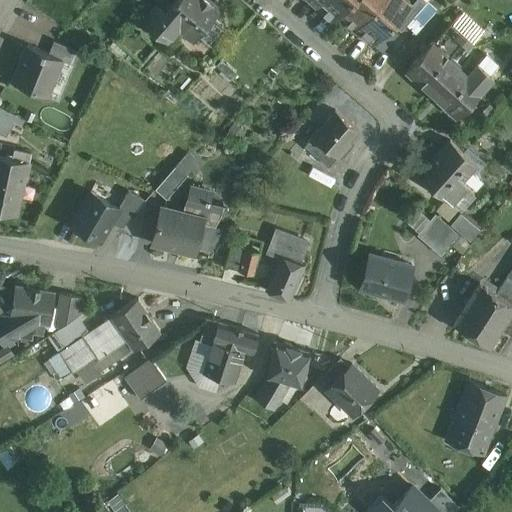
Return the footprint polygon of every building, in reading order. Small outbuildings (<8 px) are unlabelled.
[(176,0),(165,13),(164,14),(180,27),(194,39),(199,33),(214,16),(220,9),(210,0),(176,0)] [(320,0),(317,5),(334,20),(339,14),(339,13),(350,0),(320,0)] [(350,0),(339,13),(339,14),(356,28),(380,0),(350,0)] [(408,0),(380,0),(356,28),(373,44),(410,1),(408,0)] [(165,13),(155,5),(143,19),(168,40),(180,27),(164,14),(165,13)] [(214,16),(199,33),(209,42),(224,25),(214,16)] [(451,21),(433,41),(455,60),(472,41),(451,21)] [(77,49),(54,39),(49,52),(62,58),(62,59),(70,62),(72,63),(77,49)] [(433,41),(433,40),(410,65),(437,89),(458,64),(455,60),(433,41)] [(49,52),(28,44),(18,68),(19,68),(14,80),(13,80),(13,81),(47,95),(62,59),(62,58),(49,52)] [(62,59),(47,95),(56,98),(57,95),(60,96),(71,68),(69,67),(70,62),(62,59)] [(468,61),(462,67),(467,72),(473,65),(468,61)] [(494,76),(477,61),(473,65),(467,72),(484,87),(494,76)] [(458,64),(437,89),(447,98),(443,103),(458,116),(484,87),(467,72),(462,67),(458,64)] [(437,89),(410,65),(406,69),(443,103),(447,98),(437,89)] [(16,114),(0,106),(0,133),(6,136),(16,114)] [(336,110),(314,135),(324,144),(337,155),(339,156),(351,143),(348,141),(358,130),(336,110)] [(477,163),(450,139),(419,174),(445,197),(447,195),(451,199),(452,199),(460,206),(473,192),(467,184),(460,188),(457,185),(477,163)] [(337,155),(324,144),(316,154),(329,165),(337,155)] [(191,148),(157,185),(168,195),(202,158),(191,148)] [(30,152),(15,149),(13,158),(28,161),(30,152)] [(13,158),(0,154),(0,209),(17,213),(25,175),(27,175),(30,161),(28,161),(13,158)] [(314,167),(311,174),(334,182),(337,176),(314,167)] [(213,192),(191,187),(184,212),(203,217),(203,216),(204,216),(203,222),(215,225),(221,215),(224,203),(211,200),(213,192)] [(145,200),(129,190),(119,207),(119,208),(112,220),(123,226),(145,200)] [(119,207),(91,191),(72,223),(101,239),(112,220),(119,208),(119,207)] [(184,212),(179,211),(179,210),(162,205),(152,243),(153,243),(154,240),(179,247),(179,249),(195,253),(203,222),(204,216),(203,216),(203,217),(184,212)] [(461,235),(471,243),(483,229),(464,213),(452,226),(461,235)] [(439,215),(423,234),(447,253),(461,235),(452,226),(439,215)] [(307,240),(277,229),(269,251),(280,255),(281,254),(299,261),(307,240)] [(260,252),(245,249),(240,271),(254,275),(260,252)] [(412,264),(371,253),(361,287),(403,299),(412,264)] [(299,261),(281,254),(280,255),(266,290),(291,299),(306,264),(299,261)] [(511,279),(508,277),(496,291),(511,301),(511,279)] [(511,301),(496,291),(480,281),(454,322),(490,346),(492,342),(501,348),(509,335),(501,329),(511,311),(511,301)] [(55,291),(16,284),(10,316),(12,316),(35,320),(33,332),(43,334),(45,322),(50,323),(55,291)] [(81,296),(60,292),(55,323),(59,328),(89,308),(81,296)] [(161,331),(138,298),(112,316),(127,339),(134,349),(161,331)] [(35,320),(12,316),(9,334),(32,339),(33,332),(35,320)] [(112,316),(83,335),(95,354),(97,358),(127,339),(112,316)] [(219,321),(208,317),(200,340),(212,344),(214,340),(213,339),(219,321)] [(258,333),(219,321),(213,339),(214,340),(245,350),(252,352),(258,333)] [(55,332),(39,342),(50,358),(65,347),(55,332)] [(83,335),(70,344),(82,363),(95,354),(83,335)] [(245,350),(214,340),(212,344),(203,372),(235,382),(245,350)] [(291,343),(285,341),(283,344),(277,342),(268,376),(290,382),(300,385),(310,351),(292,346),(291,343)] [(9,343),(0,348),(0,361),(15,353),(9,343)] [(65,347),(50,358),(63,377),(82,363),(70,344),(65,347)] [(349,366),(340,357),(321,377),(329,385),(349,366)] [(151,359),(128,376),(143,396),(166,379),(151,359)] [(378,389),(351,363),(349,366),(329,385),(327,388),(353,414),(378,389)] [(268,376),(256,397),(270,406),(274,408),(290,382),(268,376)] [(507,395),(468,380),(445,439),(484,454),(507,395)] [(270,406),(256,397),(251,404),(266,413),(270,406)] [(76,401),(50,418),(60,433),(85,416),(76,401)] [(14,444),(0,451),(0,452),(8,465),(22,457),(14,444)] [(449,468),(435,455),(425,466),(439,479),(449,468)] [(440,511),(428,500),(412,484),(393,504),(381,493),(368,507),(372,511),(440,511)] [(441,487),(428,500),(440,511),(455,511),(457,502),(441,487)]
